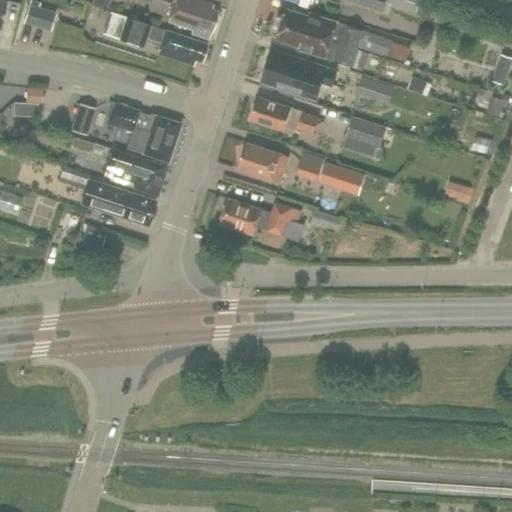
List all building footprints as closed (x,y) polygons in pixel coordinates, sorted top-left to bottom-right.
[(202,0),(164,0),(173,3),(167,21),(191,29),(190,32),(208,38),(217,11),(211,9),(213,4),(202,0)] [(355,0),(382,10),(385,0),(416,11),(420,0),(355,0)] [(50,28),(55,12),(28,4),(23,20),(50,28)] [(286,7),(281,22),(331,38),(332,39),(341,41),(357,47),(357,45),(387,55),(392,39),(362,29),(346,24),(337,21),(309,12),(308,14),(286,7)] [(160,41),(157,53),(194,64),(195,58),(201,60),(207,43),(165,29),(125,16),(118,38),(142,46),(146,36),(160,41)] [(281,22),(277,37),(299,44),(298,47),(325,56),(327,56),(335,59),(351,64),(352,61),(356,48),(357,47),(341,41),(332,39),(331,38),(281,22)] [(508,34),(484,26),(480,39),(504,47),(508,34)] [(262,80),(315,98),(321,81),(332,85),(337,70),(273,49),(262,80)] [(356,93),(389,103),(394,86),(362,76),(356,93)] [(428,82),(412,76),(408,89),(423,94),(428,82)] [(64,121),(68,91),(31,86),(29,101),(18,100),(16,115),(64,121)] [(499,116),(505,100),(485,93),(479,109),(499,116)] [(250,118),(284,129),(286,123),(313,132),(319,115),(257,95),(250,118)] [(94,107),(78,102),(70,129),(85,134),(94,107)] [(113,102),(108,120),(138,128),(131,148),(168,160),(174,141),(180,122),(150,113),(149,115),(138,112),(139,110),(120,105),(119,104),(113,102)] [(353,115),(345,137),(379,148),(387,126),(360,117),(353,115)] [(488,153),(492,140),(475,135),(471,148),(488,153)] [(91,144),(74,138),(72,147),(88,152),(91,144)] [(280,181),(289,155),(246,141),(237,167),(280,181)] [(137,156),(112,148),(107,162),(102,177),(128,185),(157,194),(166,165),(137,156)] [(303,152),(296,173),(317,180),(324,159),(303,152)] [(327,162),(321,181),(359,193),(365,174),(327,162)] [(61,168),(58,179),(71,184),(74,172),(61,168)] [(155,200),(89,179),(81,202),(147,224),(155,200)] [(469,203),(474,188),(449,181),(446,193),(458,197),(457,200),(469,203)] [(0,206),(22,214),(28,197),(6,189),(0,204),(0,206)] [(262,208),(228,196),(219,222),(253,233),(257,224),(267,227),(266,229),(283,234),(288,219),(297,222),(301,209),(275,201),(272,211),(262,208)] [(311,220),(337,229),(341,217),(315,208),(311,220)] [(79,243),(99,250),(105,231),(86,224),(83,223),(80,231),(83,232),(79,243)]
